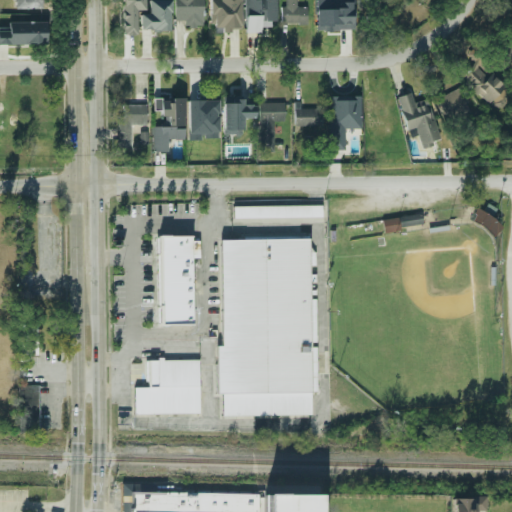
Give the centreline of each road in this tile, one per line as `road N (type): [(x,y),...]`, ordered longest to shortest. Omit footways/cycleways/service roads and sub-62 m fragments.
road 1 (secondary): [(95,511),(93,0)]
road 2 (secondary): [(73,0),(74,511)]
road 3 (residential): [(511,181),(116,185)]
road 4 (residential): [(469,0),(414,50),(370,62),(119,66)]
